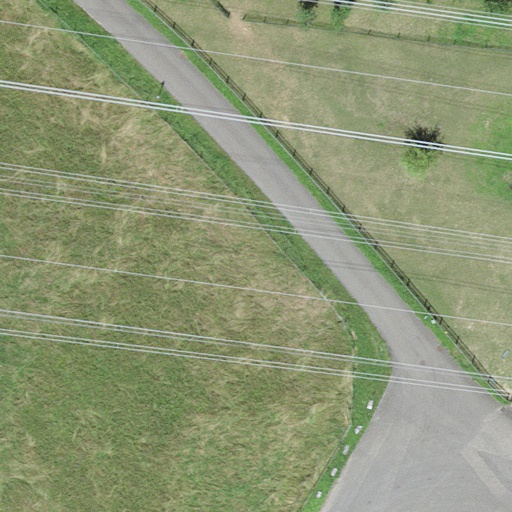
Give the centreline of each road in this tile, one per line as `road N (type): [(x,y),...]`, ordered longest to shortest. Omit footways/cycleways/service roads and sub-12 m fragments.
road 1 (unclassified): [(426,369),(223,127),(87,0)]
road 2 (unclassified): [(353,511),(426,369)]
road 3 (unclassified): [(511,464),(426,369)]
